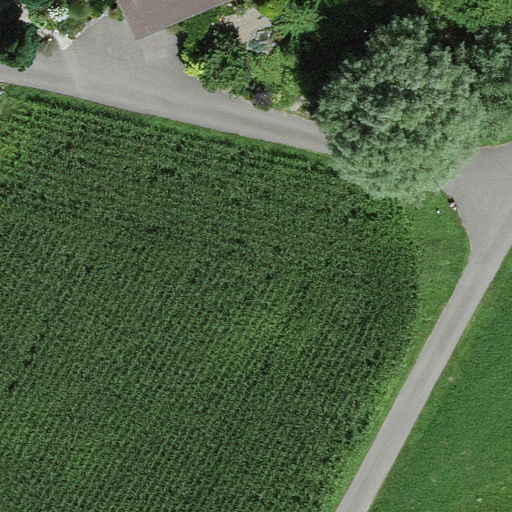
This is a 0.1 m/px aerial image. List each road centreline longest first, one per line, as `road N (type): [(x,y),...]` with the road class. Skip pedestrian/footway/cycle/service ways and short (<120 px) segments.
road 1 (track): [(511,193),(383,146),(0,60)]
road 2 (unclassified): [(345,511),(511,196)]
